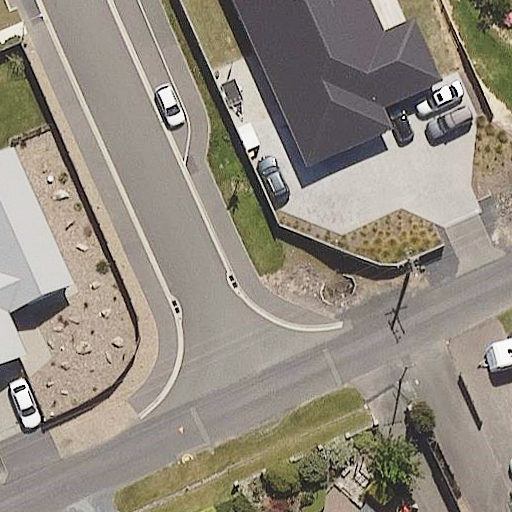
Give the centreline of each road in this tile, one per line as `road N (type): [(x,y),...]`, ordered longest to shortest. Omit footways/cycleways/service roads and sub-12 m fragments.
road 1 (residential): [(251,398),(72,0)]
road 2 (residential): [(511,280),(251,398)]
road 3 (residential): [(251,398),(1,511)]
